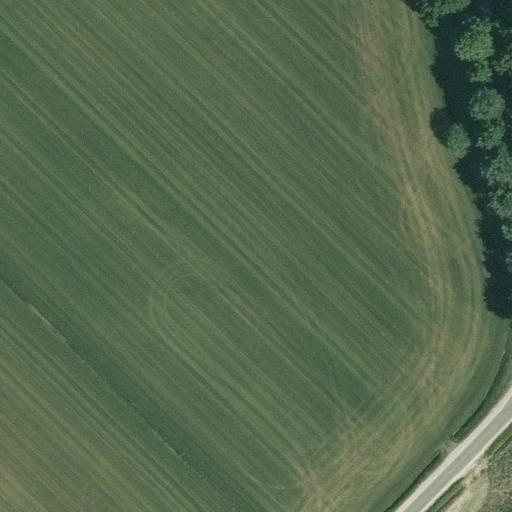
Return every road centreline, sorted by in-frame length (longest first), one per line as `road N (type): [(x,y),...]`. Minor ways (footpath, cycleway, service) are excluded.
road 1 (unclassified): [(511,146),(484,0)]
road 2 (unclassified): [(410,511),(511,408)]
